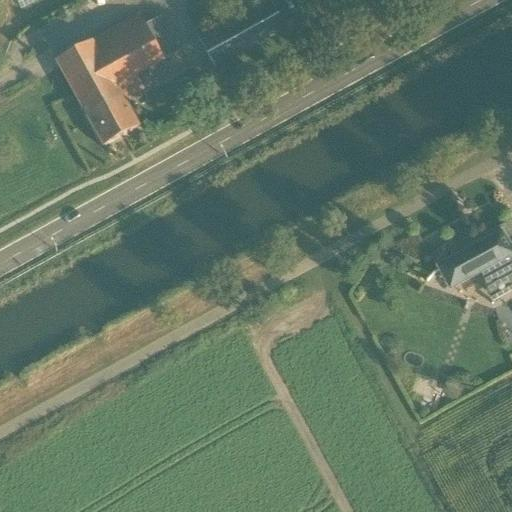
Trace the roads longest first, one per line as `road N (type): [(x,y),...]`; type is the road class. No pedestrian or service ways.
road 1 (unclassified): [(0,433),(511,152)]
road 2 (primary): [(0,263),(486,0)]
